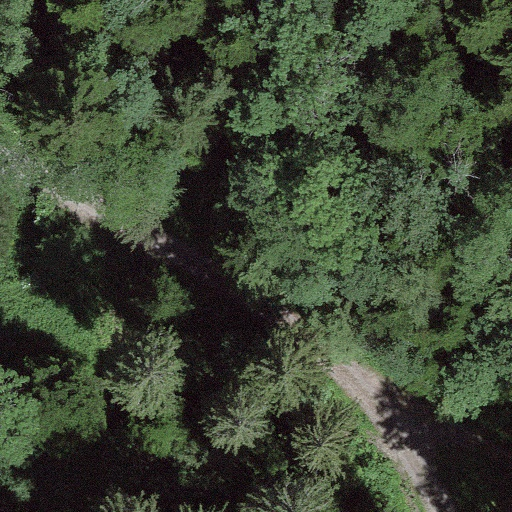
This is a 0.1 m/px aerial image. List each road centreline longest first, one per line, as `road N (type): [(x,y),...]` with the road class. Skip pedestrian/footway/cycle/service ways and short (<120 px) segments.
road 1 (track): [(379,383),(309,327),(97,197),(0,160)]
road 2 (track): [(450,511),(379,383)]
